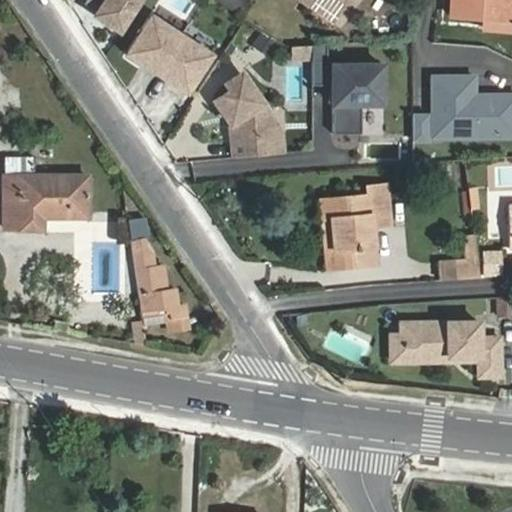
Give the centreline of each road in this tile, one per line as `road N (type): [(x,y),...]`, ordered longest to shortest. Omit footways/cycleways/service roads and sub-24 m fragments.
road 1 (residential): [(31,0),(252,327),(267,378),(265,407)]
road 2 (tertiary): [(0,360),(265,407)]
road 3 (tertiary): [(355,418),(511,436)]
